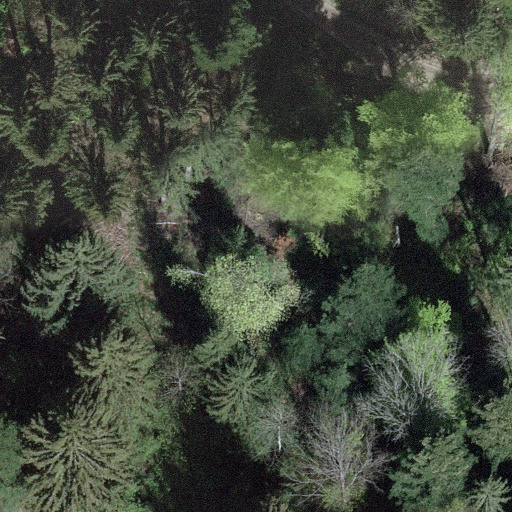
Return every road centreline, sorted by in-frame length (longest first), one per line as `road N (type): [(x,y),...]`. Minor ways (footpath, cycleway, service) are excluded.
road 1 (track): [(0,107),(83,236),(127,323),(258,389),(358,511)]
road 2 (track): [(292,0),(401,67),(462,84),(511,66)]
